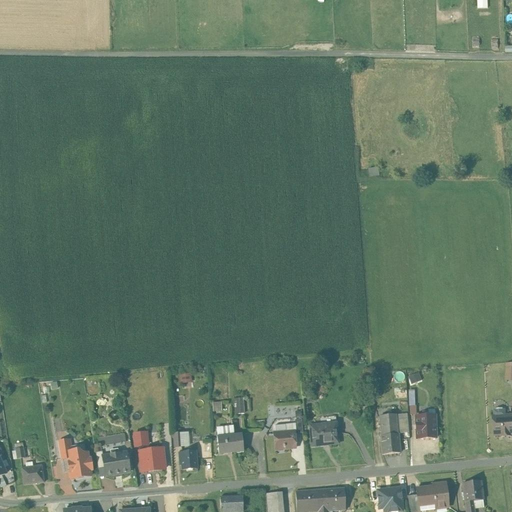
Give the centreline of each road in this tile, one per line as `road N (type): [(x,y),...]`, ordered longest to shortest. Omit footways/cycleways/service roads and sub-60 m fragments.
road 1 (residential): [(511,459),(0,502)]
road 2 (track): [(511,55),(0,51)]
